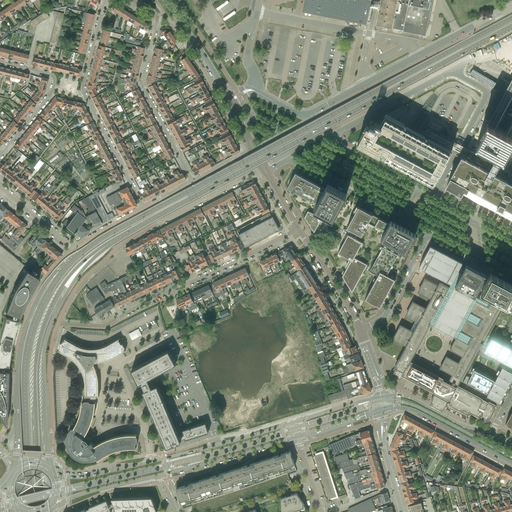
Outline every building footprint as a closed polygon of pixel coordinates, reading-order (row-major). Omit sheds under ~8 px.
[(224,21),(236,13),(227,0),(215,9),(224,21)] [(304,0),(303,11),(366,24),(370,3),(370,0),(369,0),(304,0)] [(380,0),(375,25),(392,29),(392,28),(403,30),(403,31),(416,33),(425,35),(426,32),(432,0),(380,0)] [(17,1),(12,4),(16,10),(20,7),(17,1)] [(12,4),(7,8),(11,14),(16,10),(12,4)] [(112,11),(117,14),(121,9),(116,6),(114,8),(111,7),(110,9),(112,11)] [(7,8),(2,11),(6,17),(11,14),(7,8)] [(117,14),(122,17),(126,12),(121,9),(117,14)] [(122,17),(127,20),(131,15),(126,12),(122,17)] [(127,20),(126,22),(131,25),(132,23),(136,18),(131,15),(127,20)] [(132,23),(137,27),(141,21),(136,18),(132,23)] [(141,21),(137,27),(145,31),(147,28),(144,27),(146,24),(141,21)] [(163,35),(167,40),(172,37),(169,32),(166,34),(164,31),(162,33),(163,35)] [(101,42),(100,46),(105,47),(105,46),(106,43),(107,44),(109,38),(102,36),(100,42),(101,42)] [(172,37),(167,40),(170,45),(172,48),(174,46),(173,44),(176,42),(172,37)] [(98,45),(96,52),(108,55),(109,52),(106,52),(106,53),(104,52),(105,47),(100,46),(98,45)] [(162,50),(161,50),(155,48),(153,53),(165,56),(166,54),(163,53),(163,54),(161,54),(162,50)] [(135,53),(135,56),(142,58),(143,53),(131,50),(130,53),(133,53),(134,52),(135,53)] [(33,60),(31,65),(37,66),(40,54),(39,54),(38,54),(38,56),(38,57),(38,59),(33,58),(33,60)] [(180,61),(183,66),(189,62),(186,57),(183,59),(181,56),(178,58),(180,60),(180,61)] [(43,68),(49,69),(53,57),(50,57),(49,59),(50,60),(50,62),(45,61),(43,68)] [(49,69),(55,71),(58,63),(57,63),(57,64),(53,62),(53,60),(54,61),(55,58),(53,57),(49,69)] [(95,58),(93,64),(105,67),(106,65),(103,64),(103,65),(101,64),(102,60),(95,58)] [(152,58),(151,63),(163,66),(164,64),(161,63),(161,64),(159,63),(160,60),(152,58)] [(56,70),(62,72),(65,60),(62,59),(62,62),(63,62),(62,64),(58,63),(55,71),(56,71),(56,70)] [(68,73),(74,75),(77,63),(74,62),(74,65),(75,65),(74,67),(70,66),(68,73)] [(189,62),(183,66),(187,70),(192,67),(189,62)] [(187,71),(190,75),(195,71),(192,67),(185,71),(187,71)] [(150,68),(148,73),(160,76),(161,74),(158,73),(158,74),(156,73),(157,70),(150,68)] [(92,69),(91,75),(103,78),(103,77),(100,76),(100,77),(98,76),(99,71),(92,69)] [(473,69),(470,74),(493,88),(496,83),(473,69)] [(10,78),(15,79),(17,71),(11,70),(7,82),(10,83),(10,81),(11,80),(10,80),(10,78)] [(195,71),(190,75),(193,80),(199,77),(195,71)] [(23,73),(20,85),(22,86),(23,83),(22,83),(22,81),(27,82),(29,75),(23,73)] [(155,79),(147,77),(146,83),(147,86),(154,82),(154,81),(156,81),(157,80),(158,79),(155,79)] [(503,158),(511,140),(511,77),(487,124),(476,144),(496,155),(502,158),(503,158)] [(194,85),(190,87),(192,89),(203,84),(200,79),(193,82),(193,83),(194,85)] [(127,84),(127,85),(129,88),(129,89),(130,91),(132,90),(137,87),(135,84),(135,83),(128,81),(127,84)] [(39,85),(38,90),(44,94),(46,86),(35,83),(34,85),(36,85),(37,84),(39,85)] [(148,87),(151,93),(162,87),(160,85),(158,86),(158,87),(157,88),(155,84),(148,87)] [(197,90),(198,93),(205,89),(203,84),(192,89),(189,91),(186,93),(187,95),(197,90)] [(151,93),(154,98),(160,95),(158,90),(160,89),(160,90),(163,89),(162,87),(151,93)] [(100,88),(87,89),(91,97),(98,93),(95,90),(98,89),(98,90),(100,90),(100,88)] [(32,89),(31,91),(41,99),(44,94),(38,90),(37,91),(36,93),(34,91),(35,91),(32,89)] [(129,100),(140,94),(137,89),(133,91),(131,92),(133,97),(131,97),(131,96),(130,97),(128,98),(129,100)] [(190,100),(191,103),(194,101),(197,100),(208,94),(205,89),(198,93),(199,95),(190,100)] [(41,99),(31,91),(29,92),(32,94),(34,95),(31,99),(36,104),(41,99)] [(134,99),(136,103),(143,100),(140,94),(129,100),(131,102),(133,101),(133,100),(134,99)] [(208,94),(197,100),(198,102),(202,100),(203,102),(203,103),(211,99),(208,94)] [(91,98),(94,104),(105,98),(104,96),(101,98),(102,99),(100,99),(98,95),(91,98)] [(154,98),(157,104),(167,98),(166,96),(164,97),(164,98),(163,99),(160,95),(154,98)] [(58,105),(59,106),(61,98),(55,97),(51,102),(56,107),(59,114),(60,113),(58,108),(57,106),(58,105)] [(62,112),(64,113),(67,101),(65,100),(65,99),(61,98),(59,106),(64,108),(63,110),(62,110),(62,112)] [(94,104),(97,110),(104,106),(102,102),(103,101),(104,102),(106,101),(105,98),(94,104)] [(157,104),(159,109),(166,106),(164,101),(165,100),(166,101),(168,100),(167,98),(157,104)] [(23,100),(22,102),(31,110),(35,105),(30,100),(27,104),(25,102),(26,101),(23,100)] [(134,109),(135,111),(146,105),(143,100),(136,103),(139,108),(137,108),(137,107),(134,109)] [(202,109),(203,111),(214,105),(211,100),(204,104),(204,105),(204,104),(206,107),(202,109)] [(67,108),(71,110),(71,109),(73,102),(67,101),(64,113),(66,113),(67,111),(66,110),(67,108)] [(70,114),(72,116),(82,104),(73,101),(73,102),(71,109),(71,110),(72,109),(74,109),(73,111),(70,114)] [(25,106),(22,110),(27,114),(31,110),(22,102),(20,103),(23,105),(25,106)] [(58,114),(59,114),(56,107),(51,102),(47,107),(53,111),(55,108),(58,114)] [(82,104),(77,110),(78,110),(79,113),(86,110),(83,104),(82,104)] [(140,110),(142,114),(149,111),(146,105),(135,111),(136,112),(136,113),(139,112),(138,111),(140,110)] [(208,112),(210,114),(217,110),(214,105),(203,111),(204,114),(208,112)] [(97,110),(100,115),(111,110),(110,107),(107,109),(108,110),(106,111),(104,106),(97,110)] [(159,109),(162,115),(173,109),(172,107),(170,108),(170,109),(169,110),(166,106),(159,109)] [(50,115),(53,111),(47,107),(44,111),(53,119),(55,117),(52,115),(52,116),(50,115)] [(16,109),(14,111),(23,119),(27,114),(22,110),(19,113),(17,112),(18,111),(16,109)] [(173,109),(162,115),(165,120),(172,117),(170,112),(171,111),(172,113),(174,111),(173,109)] [(77,119),(78,121),(89,115),(86,110),(79,113),(81,117),(79,118),(79,117),(77,119)] [(100,115),(103,121),(110,117),(107,113),(109,112),(109,113),(112,112),(111,110),(100,115)] [(207,119),(208,121),(219,116),(217,110),(210,114),(211,117),(207,119)] [(13,113),(12,113),(14,115),(15,114),(17,116),(14,119),(16,121),(19,124),(23,119),(14,111),(13,113)] [(52,121),(53,119),(44,111),(39,116),(45,120),(48,117),(50,118),(49,119),(52,121)] [(140,120),(141,122),(152,116),(149,111),(142,114),(145,119),(143,119),(140,120)] [(89,115),(78,121),(79,123),(81,121),(83,120),(85,124),(92,121),(89,115)] [(152,116),(141,122),(142,124),(145,123),(144,122),(146,121),(148,125),(155,122),(152,116)] [(214,122),(215,124),(222,121),(219,116),(208,121),(210,124),(214,122)] [(409,130),(392,120),(391,120),(389,119),(386,118),(387,117),(385,116),(380,125),(377,124),(378,123),(377,123),(377,124),(375,123),(373,126),(370,124),(369,127),(367,126),(366,126),(357,143),(359,144),(359,143),(363,146),(364,147),(364,146),(369,149),(370,149),(374,151),(374,152),(375,152),(376,152),(379,154),(379,155),(380,155),(385,157),(384,157),(385,158),(390,160),(390,161),(391,160),(395,163),(396,164),(396,163),(398,164),(400,166),(401,166),(406,168),(406,169),(411,172),(415,174),(416,175),(417,175),(421,177),(422,178),(427,180),(427,181),(429,182),(430,182),(431,181),(433,182),(432,183),(434,184),(441,170),(451,152),(445,149),(432,142),(416,134),(409,130)] [(39,117),(34,122),(44,130),(46,128),(43,126),(43,127),(41,125),(44,122),(39,117)] [(103,121),(106,126),(117,121),(115,118),(113,120),(114,121),(112,122),(110,117),(103,121)] [(166,122),(169,127),(180,121),(179,118),(175,120),(174,118),(166,122)] [(6,120),(5,122),(14,130),(18,125),(15,122),(13,121),(10,123),(8,122),(6,120)] [(106,126),(109,132),(115,128),(113,124),(115,123),(115,124),(118,123),(117,121),(106,126)] [(169,127),(171,132),(179,128),(178,126),(181,124),(180,121),(169,127)] [(212,129),(214,131),(225,126),(222,121),(215,124),(216,127),(212,129)] [(8,126),(5,130),(10,135),(14,130),(5,122),(3,124),(5,126),(6,125),(8,126)] [(34,122),(31,127),(36,131),(38,133),(41,130),(43,132),(44,130),(34,122)] [(84,131),(85,133),(96,128),(93,122),(86,125),(88,130),(87,131),(86,130),(84,131)] [(147,132),(148,135),(158,129),(155,123),(151,126),(149,127),(151,131),(150,132),(149,131),(147,132)] [(225,126),(214,131),(215,134),(219,132),(220,134),(220,135),(227,131),(225,126)] [(31,127),(27,131),(36,139),(38,137),(36,136),(35,136),(33,135),(36,131),(31,127)] [(89,132),(92,137),(98,133),(96,128),(85,133),(86,135),(88,134),(88,133),(89,132)] [(109,132),(112,137),(122,132),(121,130),(119,131),(119,132),(118,133),(115,128),(109,132)] [(171,132),(174,137),(185,131),(184,128),(180,130),(179,128),(171,132)] [(153,139),(155,138),(161,135),(158,129),(148,135),(149,137),(151,135),(153,139)] [(0,131),(0,134),(6,140),(10,135),(5,130),(2,134),(0,132),(1,132),(0,131)] [(27,131),(23,136),(28,141),(31,137),(33,139),(32,139),(35,141),(36,139),(27,131)] [(174,137),(177,142),(184,138),(183,136),(187,134),(185,131),(174,137)] [(122,132),(112,137),(115,143),(121,139),(119,135),(120,134),(121,135),(123,134),(122,132)] [(212,143),(214,146),(231,137),(228,132),(224,134),(221,136),(222,138),(212,143)] [(89,142),(90,144),(101,139),(98,133),(92,137),(94,141),(92,142),(92,141),(89,142)] [(153,144),(154,146),(164,140),(161,135),(155,138),(157,142),(156,143),(155,142),(153,144)] [(23,136),(19,141),(28,149),(30,147),(28,145),(27,146),(25,145),(28,141),(23,136)] [(220,143),(214,146),(215,149),(218,147),(221,146),(225,144),(226,146),(233,142),(231,137),(220,143)] [(177,142),(179,147),(191,141),(189,138),(185,140),(184,138),(177,142)] [(91,144),(90,144),(91,146),(94,145),(93,144),(95,143),(97,148),(104,144),(101,139),(91,144)] [(158,145),(161,149),(167,146),(164,140),(154,146),(155,148),(157,146),(157,145),(158,145)] [(19,141),(14,146),(18,149),(20,151),(24,147),(25,148),(25,149),(27,151),(28,149),(19,141)] [(115,144),(118,150),(129,144),(128,142),(125,144),(126,145),(124,145),(122,141),(115,144)] [(191,141),(179,147),(182,152),(190,148),(188,146),(192,144),(191,141)] [(224,150),(225,153),(236,147),(233,142),(226,146),(227,148),(224,150)] [(95,153),(96,155),(107,150),(104,144),(97,148),(100,152),(98,153),(98,152),(95,153)] [(129,144),(118,150),(121,156),(128,152),(134,149),(132,146),(130,147),(129,144)] [(158,155),(160,157),(170,151),(167,146),(161,149),(163,153),(161,154),(161,153),(158,155)] [(236,147),(225,153),(226,156),(230,154),(232,156),(239,152),(236,147)] [(101,154),(103,159),(110,155),(107,150),(96,155),(97,158),(100,156),(99,155),(101,154)] [(170,151),(160,157),(161,159),(163,157),(162,156),(164,156),(167,160),(173,157),(170,151)] [(121,156),(124,161),(135,156),(134,153),(131,155),(132,156),(130,156),(128,152),(121,156)] [(101,164),(102,166),(113,161),(110,155),(103,159),(105,163),(104,164),(103,163),(101,164)] [(207,155),(203,156),(209,168),(215,165),(211,157),(211,158),(209,159),(207,155)] [(124,161),(127,167),(134,163),(131,159),(133,158),(133,159),(136,158),(135,156),(124,161)] [(203,162),(201,163),(204,170),(209,168),(203,156),(201,158),(203,162)] [(511,184),(508,182),(497,176),(493,174),(462,157),(446,185),(482,204),(508,218),(511,220),(511,184)] [(197,160),(194,162),(199,173),(204,170),(201,163),(198,164),(197,160)] [(0,163),(0,172),(8,163),(6,161),(3,165),(1,163),(0,163)] [(113,161),(102,166),(103,169),(106,167),(105,166),(106,166),(109,170),(116,167),(113,161)] [(199,173),(194,162),(191,163),(193,167),(191,168),(194,175),(199,173)] [(0,172),(4,176),(10,170),(8,168),(10,165),(8,163),(0,172)] [(127,167),(130,172),(141,167),(139,164),(137,166),(137,167),(136,168),(134,163),(127,167)] [(141,167),(130,172),(133,178),(139,174),(137,170),(139,169),(139,170),(142,169),(141,167)] [(4,176),(9,180),(17,170),(14,168),(12,171),(10,170),(4,176)] [(107,177),(108,179),(119,173),(116,168),(110,171),(112,176),(110,177),(109,176),(107,177)] [(9,180),(13,184),(18,177),(16,175),(19,172),(17,170),(9,180)] [(177,170),(174,172),(180,183),(185,180),(182,173),(179,174),(177,170)] [(26,177),(17,187),(22,191),(27,184),(30,180),(28,179),(30,177),(31,175),(32,174),(30,172),(26,177)] [(174,177),(171,178),(175,185),(180,183),(174,172),(172,173),(174,177)] [(313,211),(325,188),(295,172),(287,188),(295,201),(309,209),(313,211)] [(119,173),(108,179),(109,181),(112,180),(111,179),(113,178),(115,183),(122,179),(119,173)] [(13,184),(17,187),(26,177),(23,175),(20,179),(18,177),(13,184)] [(167,175),(164,177),(170,188),(175,185),(171,178),(169,179),(167,175)] [(164,182),(161,183),(165,191),(170,188),(164,177),(161,178),(164,182)] [(157,181),(154,182),(160,193),(165,191),(161,183),(159,185),(157,181)] [(252,182),(234,191),(236,196),(239,195),(240,198),(243,196),(242,193),(257,186),(256,186),(255,183),(254,181),(252,182)] [(27,184),(22,191),(26,194),(31,188),(34,185),(34,184),(32,182),(29,186),(27,184)] [(153,187),(151,189),(155,196),(160,193),(154,182),(151,183),(153,187)] [(325,188),(313,211),(323,216),(324,214),(333,219),(343,200),(346,195),(346,194),(347,194),(346,193),(340,190),(335,187),(334,187),(329,184),(328,184),(328,183),(327,185),(325,188)] [(34,184),(26,194),(31,198),(36,192),(34,190),(36,186),(34,184)] [(147,186),(144,187),(150,198),(155,196),(151,189),(149,190),(147,186)] [(250,192),(252,195),(259,191),(257,186),(242,193),(243,193),(245,192),(246,194),(250,192)] [(150,198),(144,187),(142,189),(144,192),(141,194),(145,201),(150,198)] [(126,188),(106,198),(108,203),(109,206),(113,204),(115,206),(115,207),(116,209),(114,210),(117,216),(136,206),(131,196),(126,188)] [(103,189),(100,191),(95,193),(88,197),(95,212),(101,223),(102,224),(109,220),(114,217),(112,213),(107,216),(105,212),(103,209),(97,196),(105,192),(103,189)] [(76,190),(70,198),(72,200),(78,192),(76,190)] [(32,199),(36,203),(44,193),(42,191),(39,194),(37,193),(32,199)] [(249,199),(250,202),(262,196),(259,191),(252,195),(253,197),(249,199)] [(232,192),(227,194),(233,206),(236,205),(234,200),(236,199),(232,192)] [(36,203),(41,206),(46,200),(44,198),(47,195),(44,193),(36,203)] [(227,194),(222,197),(226,205),(228,204),(230,208),(233,206),(227,194)] [(46,200),(41,206),(45,210),(53,200),(55,198),(53,195),(52,195),(50,198),(48,201),(46,200)] [(256,203),(257,205),(264,201),(262,196),(250,202),(252,205),(256,203)] [(95,212),(88,197),(81,200),(82,204),(86,205),(88,209),(86,210),(88,215),(85,217),(88,223),(92,222),(95,227),(101,223),(95,212)] [(222,197),(217,200),(223,211),(226,210),(224,206),(226,205),(222,197)] [(45,210),(49,214),(55,207),(53,205),(55,202),(53,200),(45,210)] [(217,200),(212,202),(216,210),(218,209),(220,213),(223,211),(217,200)] [(54,207),(49,214),(54,217),(62,207),(64,205),(61,203),(62,203),(60,201),(57,204),(55,207),(54,207)] [(254,209),(256,212),(267,206),(264,201),(257,205),(258,207),(254,209)] [(212,202),(207,205),(213,217),(215,215),(213,211),(216,210),(212,202)] [(0,220),(3,217),(3,218),(9,211),(2,206),(0,203),(0,220)] [(74,234),(75,233),(81,225),(86,219),(82,211),(81,211),(74,205),(70,210),(74,213),(68,221),(66,219),(66,220),(63,224),(62,224),(73,233),(74,234)] [(213,217),(207,205),(202,208),(206,215),(208,214),(210,218),(213,217)] [(267,206),(256,212),(257,215),(261,213),(262,215),(270,211),(267,206)] [(355,212),(354,214),(347,227),(350,229),(359,234),(361,235),(368,222),(384,230),(389,223),(388,223),(358,206),(355,212)] [(62,207),(54,217),(58,221),(63,214),(61,213),(64,209),(62,207)] [(200,208),(195,211),(201,223),(204,221),(202,217),(204,216),(200,208)] [(323,216),(313,211),(309,209),(308,211),(304,217),(314,232),(323,216)] [(2,223),(4,225),(13,215),(9,211),(3,218),(5,219),(2,223)] [(195,211),(190,214),(194,221),(196,220),(198,224),(201,223),(195,211)] [(261,223),(258,225),(238,235),(245,247),(268,235),(279,229),(274,221),(275,220),(273,218),(272,217),(269,213),(259,218),(261,222),(261,223)] [(190,214),(185,216),(191,228),(194,226),(192,222),(194,221),(190,214)] [(10,223),(12,225),(18,219),(13,215),(4,225),(0,230),(3,232),(10,223)] [(185,216),(180,219),(184,226),(186,225),(188,229),(191,228),(185,216)] [(14,227),(10,232),(12,234),(22,222),(18,219),(12,225),(14,227)] [(180,219),(175,221),(181,233),(184,232),(182,228),(184,226),(180,219)] [(380,239),(408,255),(417,238),(414,237),(415,234),(391,220),(389,223),(384,230),(383,233),(380,239)] [(175,221),(170,224),(174,232),(176,230),(178,234),(181,233),(175,221)] [(384,230),(366,221),(359,234),(349,229),(346,233),(353,237),(346,249),(355,254),(353,257),(367,265),(383,273),(386,267),(389,269),(391,265),(397,268),(398,265),(401,267),(408,254),(380,239),(384,230)] [(9,240),(6,244),(14,251),(23,239),(21,237),(19,239),(17,237),(23,230),(26,226),(26,227),(27,226),(26,225),(22,222),(12,234),(10,236),(12,237),(9,240)] [(170,224),(165,227),(171,238),(174,237),(172,233),(174,232),(170,224)] [(81,225),(75,233),(81,238),(85,234),(86,234),(87,234),(88,234),(88,233),(89,232),(89,231),(88,231),(88,230),(86,229),(85,229),(81,225)] [(171,238),(165,227),(160,229),(164,237),(166,236),(168,240),(171,238)] [(156,231),(154,232),(159,242),(161,246),(166,243),(161,235),(159,230),(158,230),(157,230),(156,231)] [(150,235),(149,235),(154,244),(159,242),(154,232),(152,233),(151,233),(150,234),(150,235)] [(351,260),(342,276),(352,292),(366,266),(365,266),(354,260),(354,258),(355,258),(363,241),(348,233),(348,234),(341,247),(338,253),(351,260)] [(32,238),(27,244),(33,248),(35,245),(41,238),(37,234),(35,234),(32,238)] [(6,244),(9,240),(4,235),(0,239),(6,244)] [(147,236),(145,237),(149,246),(151,249),(152,249),(153,248),(153,247),(153,246),(152,246),(152,245),(154,244),(149,235),(148,235),(147,236)] [(141,239),(140,240),(145,249),(149,246),(145,237),(143,238),(142,238),(141,239)] [(37,247),(34,251),(36,252),(45,241),(41,238),(35,245),(37,247)] [(235,238),(232,239),(238,250),(243,248),(239,240),(237,241),(235,238)] [(229,240),(227,241),(229,245),(229,246),(232,253),(237,250),(238,250),(232,239),(229,240)] [(138,242),(136,242),(140,252),(145,249),(140,240),(138,241),(138,242)] [(45,241),(36,252),(38,253),(39,254),(43,250),(45,252),(50,245),(45,241)] [(132,245),(131,245),(136,254),(140,252),(136,242),(134,243),(133,243),(132,244),(132,245)] [(225,242),(222,244),(227,255),(232,253),(229,246),(229,245),(226,246),(225,242)] [(221,249),(219,250),(222,258),(227,255),(222,244),(219,245),(221,249)] [(44,258),(47,260),(56,250),(50,245),(45,252),(48,254),(44,258)] [(136,254),(131,245),(130,245),(129,246),(128,246),(125,248),(129,256),(130,255),(131,256),(136,254)] [(276,253),(280,261),(280,262),(282,260),(283,260),(283,259),(281,256),(283,255),(284,258),(294,251),(291,246),(290,246),(276,253)] [(387,275),(391,266),(392,265),(398,254),(383,246),(371,267),(370,269),(369,270),(378,275),(365,299),(380,307),(395,279),(387,275)] [(442,279),(451,283),(435,313),(429,324),(429,325),(456,339),(456,338),(468,344),(472,337),(460,330),(466,319),(478,326),(482,318),(470,312),(476,300),(488,307),(490,304),(475,296),(486,275),(466,265),(464,268),(461,266),(460,265),(462,262),(430,246),(422,261),(419,267),(442,279)] [(214,247),(212,248),(217,260),(222,258),(219,250),(216,251),(214,247)] [(217,260),(212,248),(209,250),(211,254),(208,255),(212,262),(217,260)] [(56,250),(47,260),(39,269),(45,274),(52,266),(61,256),(61,254),(56,250)] [(294,251),(284,258),(286,261),(287,260),(289,259),(291,261),(298,256),(298,255),(298,254),(297,253),(296,253),(295,251),(294,251)] [(202,253),(200,254),(205,266),(210,263),(207,255),(204,257),(202,253)] [(277,263),(280,261),(276,253),(275,253),(274,253),(273,254),(273,255),(270,256),(277,268),(278,271),(280,270),(278,267),(279,267),(277,263)] [(199,259),(196,260),(196,261),(200,268),(205,266),(200,254),(197,255),(199,259)] [(167,257),(169,261),(170,263),(172,262),(174,261),(175,260),(171,255),(167,257)] [(196,260),(194,255),(189,257),(189,259),(195,270),(200,268),(196,261),(196,260)] [(274,269),(277,268),(270,256),(268,257),(267,257),(266,257),(266,258),(265,258),(269,266),(272,265),(274,269)] [(292,263),(290,265),(292,267),(294,266),(294,265),(301,260),(300,258),(299,256),(298,256),(291,261),(292,263)] [(260,261),(266,273),(268,272),(268,271),(271,270),(269,266),(268,264),(265,258),(265,259),(264,258),(263,259),(263,260),(260,261)] [(195,270),(189,259),(186,260),(188,264),(186,265),(190,273),(195,270)] [(32,268),(37,271),(43,264),(39,260),(32,268)] [(294,266),(292,268),(294,270),(296,269),(297,271),(298,271),(305,266),(305,265),(304,263),(303,263),(302,261),(301,260),(294,265),(294,266)] [(172,262),(170,263),(171,266),(177,279),(183,276),(181,271),(180,272),(178,268),(177,268),(177,269),(175,270),(173,265),(173,264),(172,262)] [(170,272),(168,273),(172,281),(177,279),(171,266),(168,267),(170,272)] [(298,271),(297,271),(295,273),(290,276),(288,278),(296,294),(300,292),(316,282),(308,270),(305,266),(298,271)] [(245,268),(240,270),(246,283),(248,282),(246,277),(249,276),(245,268)] [(164,269),(162,270),(167,283),(172,281),(168,273),(166,274),(164,269)] [(23,307),(28,300),(29,298),(31,295),(33,291),(34,287),(36,283),(39,279),(26,270),(22,276),(20,279),(17,282),(15,286),(14,288),(13,291),(11,296),(10,299),(9,301),(5,311),(19,317),(22,310),(23,307)] [(137,274),(140,280),(141,282),(138,283),(144,294),(148,292),(143,279),(141,277),(138,270),(133,273),(135,275),(137,274)] [(159,272),(157,273),(159,277),(163,285),(167,283),(162,270),(161,271),(159,272)] [(240,270),(234,273),(238,281),(240,280),(243,284),(246,283),(240,270)] [(157,273),(152,275),(158,288),(163,285),(159,277),(157,273)] [(234,273),(229,275),(235,288),(240,286),(238,281),(234,273)] [(511,284),(490,273),(481,290),(507,304),(506,306),(509,308),(511,309),(511,336),(510,340),(511,340),(511,284)] [(147,277),(149,281),(153,290),(158,288),(152,275),(147,277)] [(229,275),(224,278),(227,286),(230,285),(232,289),(235,288),(229,275)] [(145,278),(143,279),(148,292),(153,290),(149,281),(147,283),(145,278)] [(224,278),(218,280),(224,293),(227,292),(225,287),(227,286),(224,278)] [(395,368),(393,372),(398,375),(398,376),(398,377),(399,377),(400,377),(401,376),(402,374),(403,375),(408,378),(411,379),(414,381),(434,392),(435,392),(432,399),(430,404),(435,406),(439,409),(442,410),(447,403),(448,403),(447,404),(469,415),(470,412),(471,412),(475,414),(474,415),(487,422),(487,421),(489,419),(492,413),(495,407),(456,386),(477,348),(477,346),(480,348),(482,345),(479,344),(479,343),(498,308),(490,304),(488,307),(476,300),(470,312),(482,318),(478,326),(466,319),(460,330),(472,337),(468,344),(456,338),(456,339),(450,349),(462,356),(459,363),(446,356),(440,368),(453,374),(448,383),(442,380),(442,378),(418,365),(411,362),(410,362),(410,363),(409,363),(429,325),(429,324),(435,313),(451,283),(450,283),(449,286),(440,282),(438,286),(425,278),(418,292),(431,299),(426,309),(412,302),(405,315),(415,320),(410,330),(400,325),(393,338),(407,345),(398,361),(397,363),(397,364),(396,365),(396,366),(395,368)] [(118,280),(112,282),(115,290),(116,290),(118,288),(121,293),(120,293),(121,294),(118,295),(118,296),(119,297),(122,304),(130,301),(126,293),(127,293),(127,292),(126,292),(122,282),(120,279),(118,280)] [(210,285),(212,290),(214,295),(217,293),(220,292),(221,294),(224,293),(218,280),(212,283),(213,284),(210,285)] [(104,281),(100,285),(105,294),(106,293),(109,290),(107,285),(106,283),(104,281)] [(107,285),(109,290),(110,291),(113,291),(114,294),(117,293),(116,290),(115,290),(112,282),(107,285)] [(310,290),(311,293),(319,288),(319,287),(319,286),(318,285),(317,285),(316,282),(300,292),(301,295),(305,293),(310,290)] [(138,283),(134,285),(139,296),(144,294),(138,283)] [(129,287),(130,287),(135,298),(139,296),(134,285),(129,287)] [(209,285),(203,287),(206,295),(207,297),(210,296),(210,297),(213,296),(209,285)] [(96,287),(90,291),(98,299),(102,296),(96,287)] [(129,292),(127,292),(127,293),(126,293),(130,301),(135,298),(130,287),(127,289),(129,292)] [(203,287),(198,290),(201,297),(202,299),(204,299),(204,298),(204,297),(206,296),(206,295),(203,287)] [(308,298),(310,301),(323,294),(321,291),(321,290),(321,289),(320,289),(319,288),(311,293),(313,296),(308,298)] [(201,297),(198,290),(192,293),(196,302),(202,299),(201,297)] [(98,299),(90,291),(86,296),(93,304),(98,299)] [(184,297),(183,297),(185,302),(186,305),(187,304),(187,305),(190,311),(191,311),(191,310),(197,308),(195,303),(194,304),(193,302),(192,299),(189,294),(187,295),(186,295),(185,296),(184,296),(184,297)] [(316,301),(318,304),(326,299),(325,298),(325,297),(325,296),(324,296),(323,294),(310,301),(312,304),(316,301)] [(511,308),(506,306),(510,298),(506,296),(503,302),(505,303),(466,375),(467,375),(463,382),(499,401),(511,376),(511,372),(511,373),(511,371),(511,308)] [(115,297),(113,298),(113,299),(115,302),(117,307),(122,304),(119,297),(116,298),(115,297)] [(179,299),(177,300),(178,305),(179,309),(180,312),(181,316),(182,323),(185,322),(183,315),(184,315),(182,311),(185,310),(188,309),(186,305),(185,302),(183,297),(182,298),(181,297),(180,298),(179,299)] [(315,309),(317,312),(329,305),(328,302),(328,301),(327,300),(326,299),(318,304),(320,307),(315,309)] [(109,300),(102,304),(107,312),(114,307),(109,300)] [(107,312),(102,304),(94,309),(99,317),(107,312)] [(329,305),(317,312),(319,315),(319,314),(321,317),(324,315),(332,310),(332,309),(332,308),(331,307),(329,305)] [(324,315),(321,317),(323,320),(322,320),(324,323),(336,316),(334,313),(335,312),(334,311),(333,311),(332,310),(324,315)] [(329,323),(331,326),(340,323),(339,321),(338,319),(336,316),(324,323),(325,326),(329,323)] [(0,366),(3,367),(8,368),(11,347),(10,347),(10,348),(9,346),(10,345),(11,343),(10,341),(12,340),(18,321),(5,317),(0,335),(0,338),(1,338),(0,339),(0,366)] [(203,319),(194,323),(196,329),(206,324),(204,320),(204,319),(203,319)] [(333,330),(335,333),(343,328),(342,327),(342,326),(342,325),(341,325),(340,323),(331,326),(327,328),(327,329),(328,331),(328,332),(333,330)] [(128,334),(132,340),(142,335),(138,328),(128,334)] [(331,338),(333,340),(346,334),(344,331),(345,331),(344,329),(343,329),(343,328),(335,333),(336,335),(331,338)] [(334,343),(338,341),(340,344),(341,344),(349,341),(348,339),(348,338),(347,337),(346,335),(346,334),(333,340),(328,342),(329,346),(334,344),(334,343)] [(59,349),(58,350),(68,356),(71,358),(73,360),(75,362),(77,364),(79,366),(80,369),(82,371),(83,374),(84,376),(84,379),(85,382),(85,385),(85,397),(90,397),(91,398),(92,398),(95,398),(96,398),(96,397),(98,397),(98,385),(98,381),(98,378),(97,374),(96,370),(95,369),(95,368),(94,366),(95,366),(98,368),(100,365),(97,363),(97,362),(100,362),(101,362),(105,361),(108,359),(112,358),(115,356),(125,350),(124,349),(125,348),(125,347),(123,344),(122,344),(122,343),(121,344),(118,339),(119,339),(108,345),(106,346),(103,347),(100,348),(97,348),(95,349),(92,349),(89,349),(86,348),(83,348),(80,347),(78,346),(75,345),(65,339),(64,339),(65,339),(64,341),(63,341),(63,342),(62,343),(61,343),(60,343),(59,344),(59,345),(60,345),(60,346),(60,347),(60,348),(59,349)] [(338,348),(336,349),(337,352),(339,352),(341,351),(351,347),(350,344),(350,343),(350,342),(349,342),(349,341),(341,344),(340,344),(341,347),(338,348)] [(351,347),(341,351),(342,353),(343,356),(349,354),(355,352),(357,351),(355,346),(353,346),(351,347)] [(205,423),(182,430),(183,434),(181,435),(178,436),(157,385),(152,387),(150,383),(148,379),(176,364),(168,350),(131,370),(139,384),(141,383),(145,390),(143,391),(167,448),(181,442),(180,440),(182,439),(185,438),(185,440),(208,432),(205,423)] [(349,355),(343,357),(345,361),(350,359),(351,362),(355,361),(358,360),(360,359),(358,353),(356,353),(353,354),(349,356),(349,355)] [(360,360),(346,365),(342,367),(345,374),(363,368),(360,360)] [(320,364),(322,374),(329,372),(326,366),(327,365),(329,365),(328,362),(320,364)] [(348,375),(347,376),(348,379),(357,375),(358,379),(366,376),(364,370),(356,372),(348,375)] [(358,379),(359,380),(343,385),(345,390),(349,388),(368,383),(366,376),(358,379)] [(368,383),(349,388),(351,394),(355,393),(356,396),(359,395),(369,392),(371,391),(370,389),(368,383)] [(82,401),(82,402),(81,408),(80,413),(79,418),(76,423),(74,427),(73,428),(73,429),(72,428),(70,431),(69,432),(68,434),(67,435),(67,437),(67,439),(66,440),(66,442),(67,444),(67,445),(67,447),(68,449),(69,450),(69,452),(70,453),(71,455),(73,456),(74,457),(75,458),(77,459),(78,459),(80,460),(82,460),(83,461),(85,461),(87,461),(89,461),(90,460),(92,460),(94,459),(95,458),(97,458),(98,459),(97,460),(98,460),(102,457),(106,454),(111,452),(116,450),(121,449),(126,448),(131,448),(136,448),(135,448),(136,443),(137,442),(137,441),(137,438),(137,437),(137,436),(136,436),(136,435),(131,434),(125,435),(120,436),(114,437),(109,439),(104,441),(99,443),(94,446),(93,446),(94,445),(92,442),(91,442),(90,441),(95,436),(93,434),(90,437),(85,434),(88,429),(91,424),(93,418),(94,413),(95,407),(95,402),(90,402),(90,401),(89,401),(89,400),(85,400),(84,400),(84,401),(84,402),(82,401)] [(401,421),(400,423),(402,424),(403,425),(404,423),(407,424),(411,418),(404,415),(401,421)] [(411,418),(407,424),(409,426),(407,430),(410,431),(416,421),(411,418)] [(416,421),(410,431),(412,433),(415,428),(417,430),(420,423),(416,421)] [(419,431),(417,435),(419,436),(425,426),(420,423),(417,430),(419,431)] [(425,426),(419,436),(422,438),(424,433),(426,435),(430,428),(425,426)] [(428,436),(426,440),(429,441),(431,437),(432,435),(433,433),(434,431),(430,428),(426,435),(428,436)] [(351,435),(329,445),(333,455),(341,451),(344,450),(355,445),(372,440),(371,439),(369,430),(359,433),(353,435),(351,435)] [(397,431),(395,436),(405,441),(406,441),(407,439),(402,437),(403,434),(401,433),(398,432),(397,432),(397,431)] [(434,439),(432,443),(435,445),(441,434),(436,432),(433,436),(432,438),(434,438),(434,439)] [(441,434),(435,445),(437,446),(439,447),(442,443),(445,437),(441,434)] [(444,444),(442,448),(444,450),(450,439),(445,437),(442,443),(444,444)] [(450,439),(444,450),(447,451),(449,447),(450,447),(451,448),(455,442),(450,439)] [(344,450),(341,451),(342,453),(345,452),(356,449),(356,448),(364,445),(365,448),(373,446),(372,440),(355,445),(344,450)] [(392,441),(390,447),(391,450),(398,448),(398,447),(399,444),(392,441)] [(453,449),(451,453),(454,455),(459,444),(455,442),(451,448),(453,449)] [(459,444),(454,455),(456,456),(458,452),(461,453),(464,447),(459,444)] [(373,446),(365,448),(361,449),(362,452),(358,453),(359,456),(375,451),(373,446)] [(463,454),(460,458),(463,460),(469,449),(464,447),(461,453),(463,454)] [(469,449),(463,460),(465,461),(468,457),(470,458),(471,456),(473,452),(469,449)] [(181,486),(176,488),(183,508),(192,505),(193,508),(193,511),(192,511),(207,511),(212,511),(213,511),(212,510),(217,509),(218,509),(222,507),(223,507),(227,506),(228,506),(228,505),(232,504),(233,504),(238,502),(243,501),(243,500),(248,499),(249,499),(253,497),(254,497),(258,496),(259,496),(259,495),(263,494),(264,494),(268,492),(269,492),(274,491),(274,490),(279,489),(280,489),(279,489),(284,487),(285,487),(289,485),(289,486),(290,485),(292,485),(290,480),(289,480),(289,477),(288,474),(296,471),(291,455),(290,451),(285,452),(284,451),(283,451),(282,451),(281,451),(280,451),(279,452),(277,452),(276,453),(275,453),(275,454),(274,455),(274,456),(254,463),(253,461),(252,461),(251,461),(250,461),(249,461),(248,461),(247,462),(246,462),(245,463),(244,464),(243,464),(243,465),(243,466),(223,473),(222,471),(221,471),(220,471),(219,471),(218,471),(217,472),(216,472),(215,472),(215,473),(214,473),(213,474),(212,474),(212,475),(212,476),(192,483),(191,481),(190,481),(189,481),(188,481),(187,481),(186,482),(185,482),(184,482),(184,483),(183,483),(182,484),(181,485),(181,486)] [(322,452),(318,454),(314,455),(314,456),(314,455),(315,458),(316,463),(317,463),(317,465),(318,470),(319,470),(320,472),(319,473),(321,477),(322,480),(323,485),(323,484),(324,487),(325,492),(326,492),(327,494),(326,494),(328,498),(326,499),(327,503),(347,497),(346,494),(336,497),(322,452)] [(363,456),(358,458),(360,463),(361,463),(377,458),(375,452),(370,454),(363,456)] [(404,453),(393,457),(395,462),(401,460),(401,458),(404,457),(405,456),(404,453)] [(339,463),(349,460),(347,454),(335,457),(336,464),(339,463)] [(472,462),(469,467),(472,468),(478,457),(473,455),(471,459),(470,461),(472,462)] [(478,457),(472,468),(475,469),(477,465),(479,466),(483,460),(478,457)] [(369,463),(370,466),(378,463),(377,458),(361,463),(362,465),(369,463)] [(481,467),(479,472),(482,473),(487,463),(483,460),(479,466),(481,467)] [(350,466),(342,468),(344,472),(359,468),(358,463),(350,466)] [(353,474),(353,477),(359,475),(364,474),(367,473),(380,469),(378,463),(370,466),(371,469),(366,470),(366,469),(359,471),(359,472),(353,474)] [(487,463),(482,473),(484,474),(486,470),(489,471),(492,465),(487,463)] [(407,464),(396,467),(398,472),(404,470),(404,468),(408,466),(407,464)] [(491,472),(488,477),(491,478),(497,468),(492,465),(489,471),(491,472)] [(497,468),(491,478),(494,479),(496,475),(498,476),(499,475),(501,470),(497,468)] [(502,472),(501,474),(503,475),(501,480),(502,480),(504,481),(504,480),(509,471),(504,468),(502,472)] [(380,469),(367,473),(367,476),(368,475),(369,478),(370,478),(373,477),(382,475),(380,469)] [(411,474),(399,477),(400,480),(401,483),(405,481),(407,481),(407,480),(407,478),(411,477),(411,474)] [(346,479),(348,484),(360,481),(359,475),(353,477),(352,477),(346,479)] [(350,489),(357,488),(367,485),(383,480),(382,475),(373,477),(370,478),(371,481),(361,484),(360,482),(349,485),(350,489)] [(366,485),(365,485),(366,488),(371,487),(371,489),(385,485),(383,480),(367,485),(366,485)] [(414,486),(403,489),(404,494),(411,492),(410,490),(415,488),(414,486)] [(357,488),(350,489),(355,499),(360,497),(357,488)] [(379,503),(384,501),(389,500),(387,492),(379,495),(348,509),(349,511),(345,511),(369,511),(375,509),(371,500),(377,497),(379,503)] [(286,497),(286,496),(280,498),(281,511),(288,511),(298,509),(298,510),(306,507),(296,493),(292,494),(292,495),(290,496),(289,495),(287,496),(287,497),(286,497)] [(417,496),(405,499),(407,504),(412,503),(414,502),(413,500),(418,498),(417,496)] [(149,510),(150,510),(156,510),(156,511),(157,511),(154,503),(155,503),(153,498),(153,499),(152,499),(152,497),(151,497),(152,499),(112,500),(112,498),(111,498),(116,511),(117,511),(123,511),(130,511),(136,511),(143,511),(143,510),(149,510)] [(110,511),(106,500),(89,507),(89,508),(85,510),(84,509),(77,511),(110,511)] [(421,511),(421,508),(422,508),(420,502),(409,506),(410,509),(411,509),(411,511),(421,511)]
